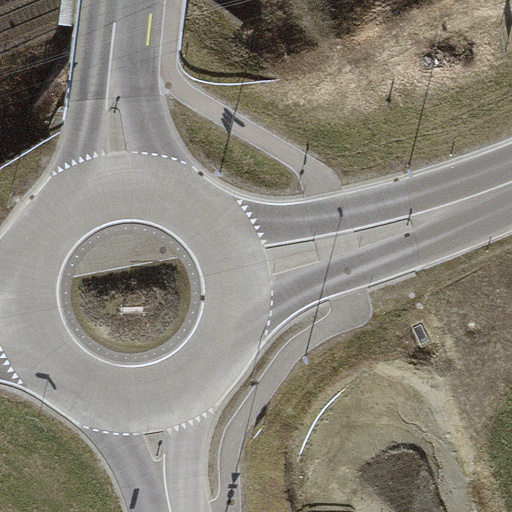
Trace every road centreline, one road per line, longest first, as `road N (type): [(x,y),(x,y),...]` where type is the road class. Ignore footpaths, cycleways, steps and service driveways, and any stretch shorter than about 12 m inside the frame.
road 1 (primary): [(511,186),(240,269)]
road 2 (secondary): [(126,186),(114,100),(123,0)]
road 3 (primary): [(126,186),(91,195),(39,243),(28,277),(29,313)]
road 4 (primary): [(156,399),(188,387),(234,336),(240,269)]
road 5 (primary): [(29,313),(40,345),(89,391),(156,399)]
road 6 (primary): [(240,269),(210,216),(185,198),(126,186)]
